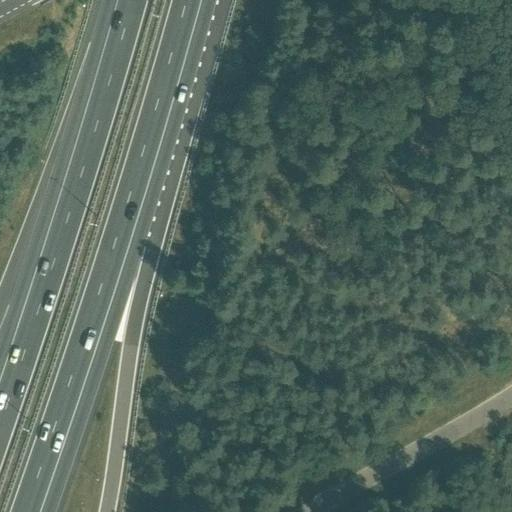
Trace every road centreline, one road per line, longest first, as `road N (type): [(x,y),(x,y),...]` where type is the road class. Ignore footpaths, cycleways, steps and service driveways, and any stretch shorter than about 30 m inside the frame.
road 1 (motorway): [(31,511),(123,245),(193,0)]
road 2 (motorway): [(122,0),(0,397)]
road 3 (unclassified): [(316,511),(511,399)]
